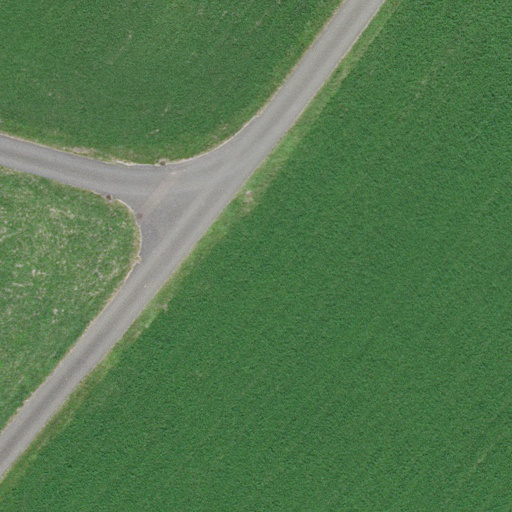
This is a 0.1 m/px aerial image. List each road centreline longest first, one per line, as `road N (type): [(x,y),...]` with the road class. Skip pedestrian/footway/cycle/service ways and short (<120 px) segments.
road 1 (track): [(0,474),(366,0)]
road 2 (track): [(0,151),(194,213)]
